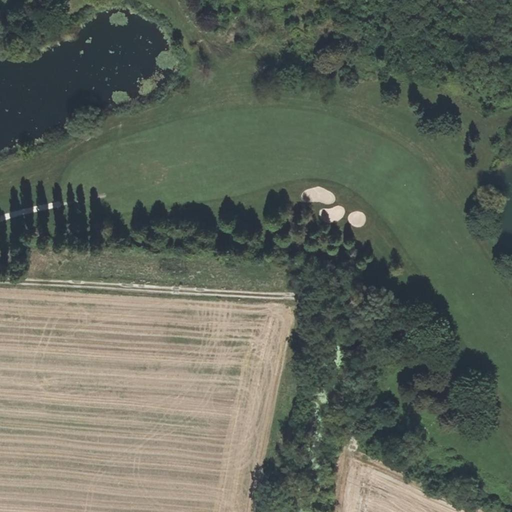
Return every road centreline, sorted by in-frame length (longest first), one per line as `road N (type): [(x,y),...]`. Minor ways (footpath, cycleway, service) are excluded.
road 1 (track): [(347,511),(360,291),(0,272)]
road 2 (track): [(353,446),(358,456),(484,511)]
